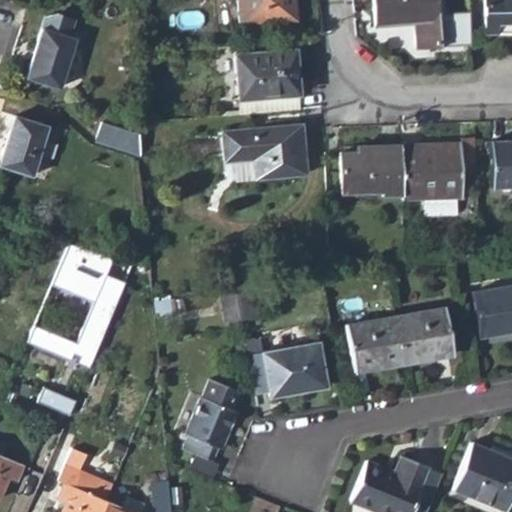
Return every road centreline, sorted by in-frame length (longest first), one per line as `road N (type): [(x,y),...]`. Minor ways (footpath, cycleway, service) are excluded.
road 1 (residential): [(330,0),(333,35),(348,65),(392,100),(478,99),(511,84)]
road 2 (residential): [(511,393),(326,427),(296,470)]
